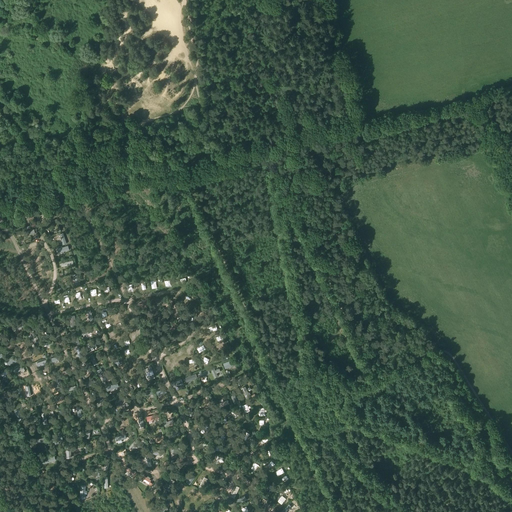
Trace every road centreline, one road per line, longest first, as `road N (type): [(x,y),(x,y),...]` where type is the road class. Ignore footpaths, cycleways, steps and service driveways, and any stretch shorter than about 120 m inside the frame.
road 1 (unknown): [(511,457),(448,351),(373,377),(272,169),(254,155)]
road 2 (track): [(0,208),(215,162)]
road 3 (track): [(276,150),(273,180),(308,366)]
road 4 (track): [(207,123),(174,114),(0,176)]
road 5 (track): [(511,492),(487,471),(341,411)]
road 6 (track): [(295,416),(320,425),(337,417),(343,381),(328,367),(302,367),(289,402)]
road 7 (track): [(207,123),(195,80),(192,0)]
